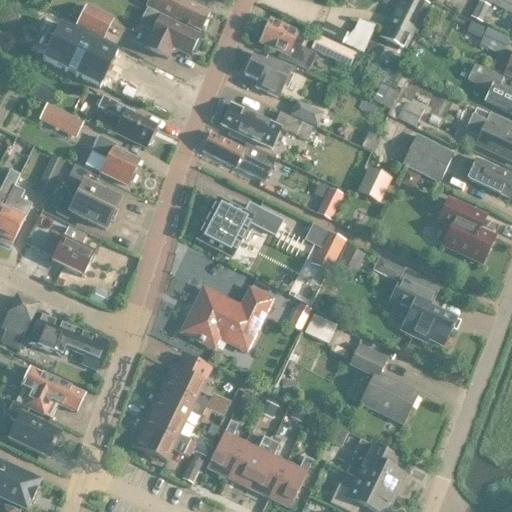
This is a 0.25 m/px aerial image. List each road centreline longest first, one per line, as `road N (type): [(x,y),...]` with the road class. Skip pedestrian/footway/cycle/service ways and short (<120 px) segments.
road 1 (residential): [(131,333),(184,157),(247,0)]
road 2 (residential): [(434,497),(511,291)]
road 3 (residential): [(87,472),(131,333)]
road 4 (residential): [(131,333),(0,270)]
